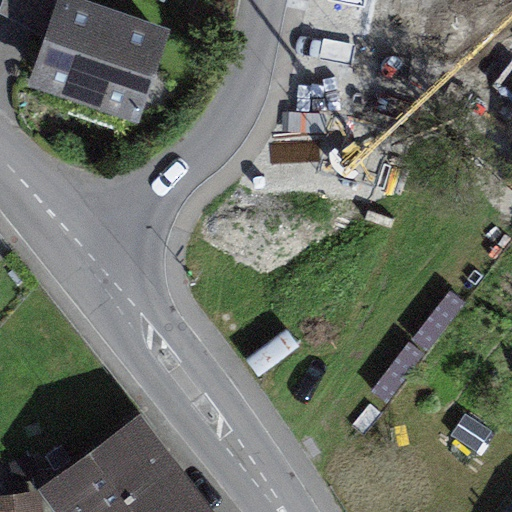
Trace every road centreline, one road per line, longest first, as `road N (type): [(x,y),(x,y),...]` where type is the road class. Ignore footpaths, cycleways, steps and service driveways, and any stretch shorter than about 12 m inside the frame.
road 1 (residential): [(296,511),(81,232)]
road 2 (residential): [(81,232),(195,155),(246,96),(265,0)]
